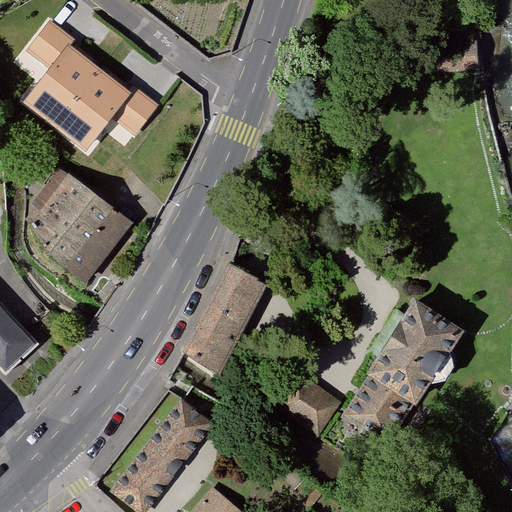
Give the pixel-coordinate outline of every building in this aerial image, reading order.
[(60,65),(75,46),(82,37),(59,20),(37,48),(60,65)] [(451,64),(475,64),(475,29),(450,29),(451,64)] [(140,96),(75,46),(60,65),(26,110),(92,159),(125,115),(140,96)] [(149,84),(140,96),(125,115),(156,138),(179,107),(149,84)] [(89,289),(136,227),(63,170),(34,208),(38,211),(28,223),(50,260),(89,289)] [(236,264),(189,355),(229,375),(275,284),(236,264)] [(44,347),(0,300),(0,367),(10,378),(44,347)] [(475,333),(423,300),(348,417),(392,445),(418,405),(425,410),(475,333)] [(303,375),(279,410),(322,440),(346,405),(303,375)] [(137,511),(152,511),(219,426),(186,401),(114,494),(137,511)] [(242,511),(215,490),(197,511),(242,511)]
